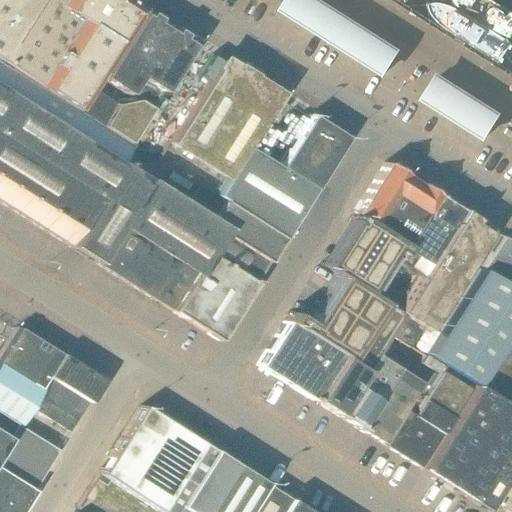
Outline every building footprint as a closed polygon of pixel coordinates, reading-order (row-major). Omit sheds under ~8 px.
[(97,75),(139,9),(124,0),(0,0),(0,62),(75,110),(97,75)] [(315,1),(312,0),(287,0),(280,12),(300,25),(315,1)] [(315,1),(300,25),(321,38),(336,15),(315,1)] [(167,77),(190,41),(139,9),(97,75),(75,110),(126,142),(167,77)] [(336,15),(321,38),(344,53),(359,29),(336,15)] [(359,29),(344,53),(363,64),(378,42),(359,29)] [(378,42),(363,64),(381,76),(396,53),(378,42)] [(196,95),(164,143),(166,144),(221,178),(221,179),(242,146),(243,146),(262,117),(273,123),(284,105),(273,99),(276,95),(219,59),(196,95)] [(126,143),(126,142),(75,110),(0,62),(0,203),(93,263),(146,178),(119,161),(130,145),(126,143)] [(454,90),(436,78),(421,101),(440,113),(454,90)] [(454,90),(440,113),(461,127),(476,103),(454,90)] [(476,103),(461,127),(482,140),(496,116),(476,103)] [(308,115),(275,167),(310,188),(343,137),(308,115)] [(275,167),(243,146),(242,146),(221,179),(212,194),(220,199),(219,200),(279,238),(289,222),(310,188),(275,167)] [(383,162),(351,213),(378,231),(378,232),(401,247),(434,194),(433,194),(415,183),(414,184),(400,174),(401,173),(383,162)] [(146,178),(93,263),(167,310),(214,340),(251,282),(250,282),(263,261),(264,262),(279,238),(219,200),(220,199),(212,194),(197,185),(190,197),(213,211),(208,218),(146,178)] [(399,249),(391,262),(415,277),(458,210),(457,209),(434,194),(401,247),(399,249)] [(403,296),(393,312),(419,328),(422,330),(486,228),(458,210),(415,277),(403,296)] [(288,311),(282,321),(334,354),(361,371),(371,354),(372,354),(385,334),(406,348),(419,328),(393,312),(369,296),(378,282),(391,262),(399,249),(401,247),(378,232),(378,231),(351,213),(345,221),(318,264),(335,276),(306,323),(288,311)] [(511,244),(500,236),(499,237),(478,270),(474,277),(497,292),(502,284),(511,269),(511,244)] [(474,277),(478,270),(477,269),(424,353),(474,385),(474,384),(511,325),(511,290),(502,284),(497,292),(474,277)] [(378,282),(369,296),(393,312),(403,296),(378,282)] [(282,321),(254,365),(306,398),(334,354),(282,321)] [(14,328),(0,349),(0,413),(16,424),(38,389),(36,388),(43,376),(57,354),(15,327),(14,328)] [(511,345),(510,350),(511,351),(511,356),(499,348),(476,385),(511,408),(511,345)] [(57,354),(43,376),(51,381),(84,402),(88,396),(94,386),(98,380),(57,354)] [(361,371),(334,354),(306,398),(333,415),(361,371)] [(371,354),(361,371),(333,415),(356,430),(395,369),(372,354),(371,354)] [(416,382),(408,377),(395,369),(356,430),(377,443),(413,386),(417,388),(419,384),(416,382)] [(390,451),(417,468),(467,388),(440,371),(412,415),(405,411),(383,447),(390,451)] [(51,381),(32,411),(66,432),(67,430),(84,402),(51,381)] [(511,412),(470,386),(418,469),(437,481),(466,500),(494,455),(496,456),(511,429),(511,412)] [(168,511),(209,450),(139,406),(93,478),(103,485),(107,480),(108,481),(157,511),(168,511)] [(0,472),(28,491),(54,450),(0,415),(0,472)] [(511,429),(496,456),(511,465),(511,429)] [(168,511),(241,511),(260,482),(209,450),(168,511)] [(484,511),(511,466),(511,465),(496,456),(494,455),(466,500),(484,511)] [(0,511),(14,511),(28,491),(0,472),(0,511)] [(260,482),(241,511),(275,511),(285,498),(260,482)] [(306,511),(285,498),(275,511),(306,511)]
